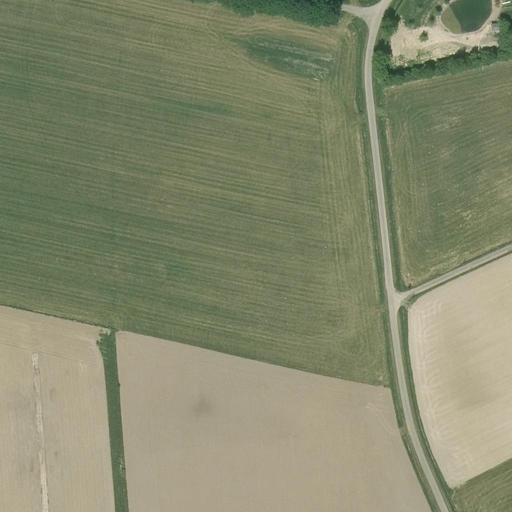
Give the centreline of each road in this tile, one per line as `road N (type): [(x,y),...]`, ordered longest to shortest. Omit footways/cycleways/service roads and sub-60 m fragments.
road 1 (unclassified): [(445,511),(422,458),(398,354),(370,89),(378,18)]
road 2 (unknown): [(393,300),(511,246)]
